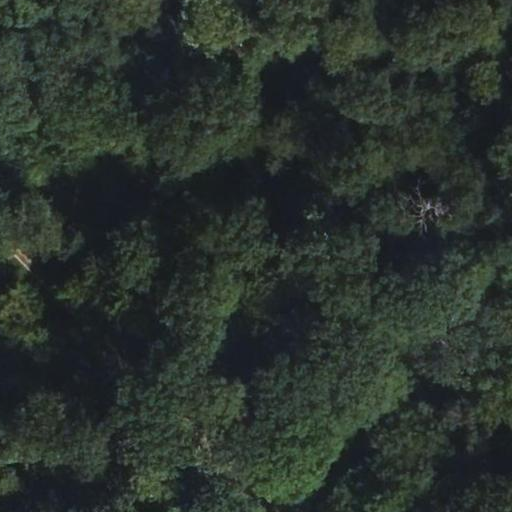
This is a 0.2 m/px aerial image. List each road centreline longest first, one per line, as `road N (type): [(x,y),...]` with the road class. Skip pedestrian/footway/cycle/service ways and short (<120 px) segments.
road 1 (track): [(0,298),(249,0)]
road 2 (track): [(0,245),(267,511)]
